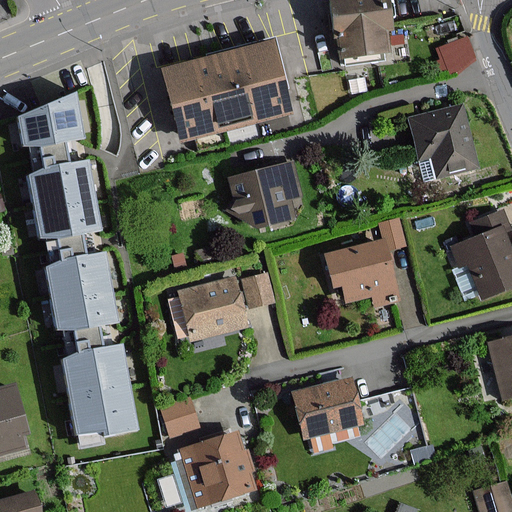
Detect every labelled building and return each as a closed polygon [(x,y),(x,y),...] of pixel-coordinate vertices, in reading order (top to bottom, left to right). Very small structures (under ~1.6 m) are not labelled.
[(393,27),(389,0),(332,0),(337,35),(342,34),(345,57),(390,51),(387,28),(393,27)] [(165,70),(187,141),(295,110),(274,38),(165,70)] [(65,140),(85,136),(78,96),(21,118),(27,147),(44,144),(65,140)] [(433,154),(438,174),(478,165),(464,106),(414,118),(423,157),(433,154)] [(67,151),(65,140),(44,144),(48,169),(70,165),(67,151)] [(104,227),(90,161),(70,165),(48,169),(32,172),(46,239),(61,236),(82,232),(104,227)] [(231,178),(244,234),(306,219),(293,164),(231,178)] [(470,261),(484,297),(511,285),(511,248),(507,236),(511,233),(511,230),(504,211),(472,223),(478,237),(454,246),(461,265),(470,261)] [(84,244),(82,232),(61,236),(66,262),(87,258),(84,244)] [(377,305),(400,299),(385,239),(329,254),(337,286),(346,284),(350,300),(374,293),(377,305)] [(120,323),(105,253),(87,258),(66,262),(49,266),(64,335),(78,332),(99,327),(120,323)] [(234,278),(181,291),(193,340),(248,327),(244,307),(272,300),(266,275),(235,282),(234,278)] [(78,332),(82,354),(104,350),(101,338),(99,327),(78,332)] [(504,397),(511,395),(511,335),(490,340),(504,397)] [(138,421),(122,346),(104,350),(82,354),(69,357),(85,432),(138,421)] [(353,377),(294,391),(305,437),(313,435),(316,446),(358,436),(356,425),(364,423),(353,377)] [(18,383),(0,387),(0,454),(28,447),(24,432),(32,430),(18,383)] [(191,400),(164,408),(172,435),(199,427),(191,400)] [(182,448),(199,504),(254,487),(237,431),(182,448)] [(478,492),(484,511),(511,511),(511,500),(507,484),(478,492)] [(40,511),(35,491),(0,500),(0,511),(40,511)]
